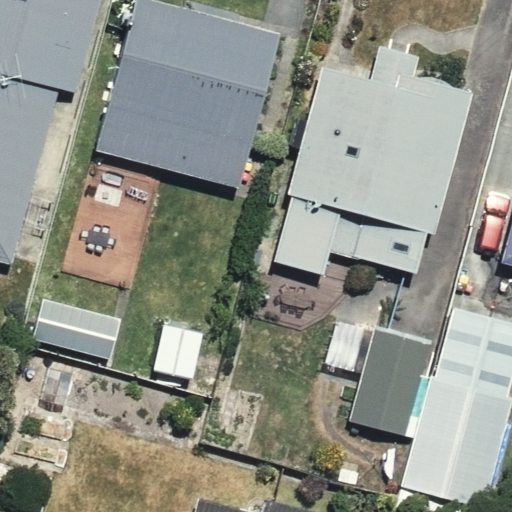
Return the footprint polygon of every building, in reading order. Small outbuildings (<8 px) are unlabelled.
[(0,0),(0,253),(77,0),(0,0)] [(232,186),(274,29),(162,0),(115,0),(77,144),(232,186)] [(308,50),(244,261),(314,282),(327,242),(406,265),(473,44),(391,20),(376,70),(308,50)] [(511,156),(486,251),(511,258),(511,156)] [(475,504),(511,368),(511,315),(448,298),(434,350),(408,441),(397,482),(475,504)] [(408,441),(434,350),(366,331),(341,422),(408,441)] [(280,511),(196,489),(190,511),(173,507),(171,511),(280,511)]
